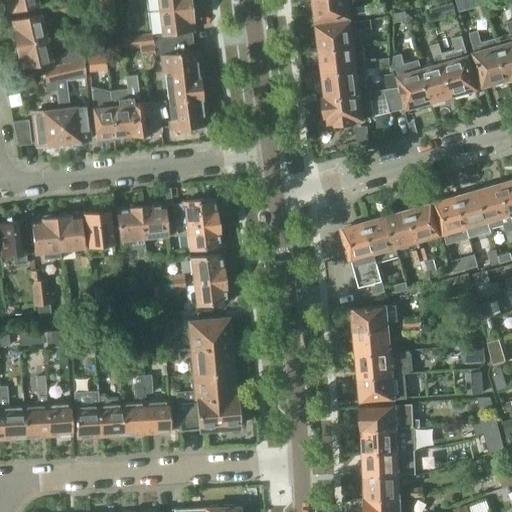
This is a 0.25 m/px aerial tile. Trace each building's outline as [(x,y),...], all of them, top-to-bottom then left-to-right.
[(39,1),(38,0),(3,0),(6,2),(8,13),(40,5),(39,1)] [(115,8),(112,0),(99,0),(101,11),(115,8)] [(191,31),(194,30),(192,20),(195,19),(194,10),(191,10),(190,1),(193,1),(192,0),(145,0),(149,28),(160,27),(161,36),(153,37),(152,34),(122,38),(122,36),(106,38),(107,51),(140,47),(193,41),(191,31)] [(349,7),(347,0),(313,0),(314,10),(316,9),(318,20),(370,14),(369,5),(349,7)] [(58,5),(49,7),(51,16),(69,12),(67,3),(66,3),(58,5)] [(433,22),(445,18),(441,5),(429,9),(433,22)] [(394,13),(394,22),(408,20),(406,11),(394,13)] [(16,45),(47,37),(41,13),(10,20),(13,31),(11,34),(12,40),(15,42),(16,45)] [(371,19),(318,25),(320,36),(317,37),(319,50),(354,46),(352,31),(373,28),(371,19)] [(509,81),(511,80),(511,20),(507,22),(511,34),(497,37),(509,81)] [(468,90),(477,87),(461,29),(451,32),(456,50),(443,54),(442,54),(454,94),(455,94),(456,97),(469,93),(468,90)] [(482,42),(479,30),(470,33),(485,84),(495,82),(495,84),(508,80),(508,82),(509,81),(497,37),(482,42)] [(47,37),(16,45),(16,47),(15,50),(16,56),(19,58),(21,69),(53,62),(47,37)] [(168,100),(202,96),(206,96),(200,50),(194,51),(193,41),(140,47),(141,57),(163,55),(168,100)] [(440,43),(431,45),(437,65),(422,69),(432,103),(446,100),(445,97),(454,94),(442,54),(443,54),(440,43)] [(359,69),(389,65),(389,59),(377,61),(376,58),(366,59),(364,45),(354,46),(319,50),(321,63),(323,63),(324,73),(359,69)] [(63,64),(82,59),(81,51),(61,56),(63,64)] [(114,52),(115,60),(126,59),(124,51),(114,52)] [(420,60),(405,64),(402,53),(394,56),(394,69),(397,68),(408,107),(418,104),(419,107),(432,103),(422,69),(420,60)] [(88,58),(89,67),(107,64),(106,55),(88,58)] [(83,60),(82,59),(63,64),(44,68),(46,82),(53,81),(55,90),(67,88),(66,79),(85,77),(83,60)] [(362,92),(359,69),(324,73),(326,84),(323,84),(325,95),(327,95),(327,96),(362,92)] [(150,131),(161,130),(158,101),(146,102),(146,101),(139,102),(136,74),(125,75),(126,89),(127,89),(132,134),(132,136),(150,134),(150,131)] [(394,74),(385,75),(387,89),(398,87),(394,74)] [(47,91),(55,90),(53,81),(46,82),(47,91)] [(115,137),(109,91),(91,87),(97,139),(101,138),(104,139),(108,139),(111,137),(115,137)] [(369,117),(404,108),(399,87),(398,87),(387,89),(362,92),(327,96),(327,98),(324,98),(326,116),(330,115),(330,117),(334,121),(337,121),(337,124),(354,122),(354,119),(369,117)] [(127,89),(126,89),(109,91),(115,137),(115,136),(118,138),(122,137),(125,135),(132,134),(127,89)] [(202,96),(168,100),(172,130),(191,127),(192,130),(204,129),(200,98),(203,98),(202,96)] [(81,106),(59,109),(63,143),(66,142),(68,145),(75,144),(76,141),(89,140),(85,106),(81,106)] [(60,143),(63,143),(59,109),(33,112),(37,146),(50,144),(52,147),(58,146),(60,143)] [(31,144),(28,120),(13,122),(18,145),(31,144)] [(415,121),(408,123),(411,134),(418,132),(415,121)] [(511,214),(511,213),(511,180),(502,183),(511,214)] [(483,189),(480,190),(489,221),(488,221),(490,228),(504,225),(506,232),(511,230),(511,216),(511,214),(502,183),(492,186),(489,185),(484,186),(483,189)] [(164,204),(166,228),(176,226),(186,225),(186,226),(218,222),(216,210),(218,207),(218,203),(215,201),(215,198),(182,201),(182,202),(171,204),(169,188),(162,189),(164,204)] [(488,221),(489,221),(480,190),(478,190),(475,189),(470,190),(469,193),(458,196),(467,227),(488,221)] [(469,235),(467,227),(458,196),(448,199),(445,197),(440,199),(439,201),(436,202),(447,243),(451,242),(469,236),(469,235)] [(144,239),(167,236),(166,228),(164,204),(161,204),(158,202),(154,203),(151,205),(140,206),(144,239)] [(441,234),(432,203),(429,204),(427,203),(422,204),(420,207),(410,210),(419,240),(441,234)] [(136,248),(137,248),(145,247),(144,239),(140,206),(128,208),(125,206),(121,207),(119,209),(116,209),(120,241),(121,241),(122,250),(136,248)] [(89,256),(114,253),(109,210),(98,211),(95,209),(89,210),(87,213),(84,213),(89,254),(89,256)] [(419,240),(410,210),(400,213),(397,211),(392,212),(390,215),(388,216),(397,247),(419,240)] [(55,216),(59,250),(84,247),(80,213),(69,215),(66,213),(60,214),(58,216),(55,216)] [(60,256),(59,250),(55,216),(53,217),(50,215),(44,215),(42,218),(30,219),(34,253),(42,252),(43,258),(60,256)] [(397,247),(388,216),(386,217),(383,215),(378,216),(376,219),(366,222),(377,262),(399,256),(397,247)] [(13,255),(14,264),(26,263),(25,254),(22,220),(17,221),(14,219),(8,220),(5,222),(0,222),(0,224),(1,233),(0,232),(0,251),(3,251),(4,256),(13,255)] [(189,249),(221,245),(220,242),(222,239),(222,236),(219,233),(218,222),(186,226),(189,249)] [(377,262),(366,222),(355,225),(355,223),(346,226),(347,227),(344,228),(346,238),(343,239),(347,251),(350,251),(360,287),(371,283),(374,294),(385,291),(384,287),(377,262)] [(166,228),(167,236),(178,235),(176,226),(166,228)] [(430,246),(421,248),(424,260),(433,258),(430,246)] [(145,247),(137,248),(138,258),(146,257),(145,247)] [(415,263),(424,260),(421,248),(412,251),(415,263)] [(501,263),(511,259),(511,256),(511,252),(499,256),(501,263)] [(89,254),(80,255),(83,275),(91,274),(89,256),(89,254)] [(222,254),(190,258),(193,281),(225,278),(223,266),(225,263),(224,259),(222,257),(222,254)] [(478,265),(475,254),(468,256),(471,268),(478,265)] [(425,261),(430,278),(438,276),(434,259),(425,261)] [(39,319),(51,318),(47,279),(45,279),(45,277),(41,278),(40,269),(30,271),(34,306),(38,306),(39,319)] [(173,284),(185,283),(184,272),(172,274),(173,284)] [(492,292),(486,272),(476,275),(481,295),(492,292)] [(470,273),(456,277),(460,289),(473,285),(470,273)] [(225,278),(193,281),(196,305),(227,301),(227,298),(229,296),(228,292),(226,289),(225,278)] [(395,285),(397,292),(408,289),(406,282),(395,285)] [(185,283),(173,284),(164,285),(165,292),(173,291),(173,293),(186,292),(185,283)] [(95,288),(96,301),(107,300),(105,286),(95,288)] [(494,317),(489,302),(477,306),(482,320),(492,317),(494,317)] [(142,303),(127,305),(129,318),(144,316),(142,303)] [(388,320),(398,319),(397,304),(386,305),(353,308),(353,311),(352,313),(352,318),(354,320),(355,331),(389,328),(388,320)] [(17,328),(22,327),(36,326),(34,312),(15,314),(16,323),(17,328)] [(434,314),(403,317),(404,326),(421,325),(435,324),(434,314)] [(492,317),(482,320),(486,336),(490,334),(495,326),(492,317)] [(192,348),(226,345),(225,334),(228,332),(227,319),(189,322),(192,348)] [(116,325),(116,338),(125,337),(124,324),(116,325)] [(116,325),(93,326),(94,339),(116,338),(116,325)] [(404,336),(422,334),(421,325),(404,326),(404,336)] [(71,341),(94,339),(93,326),(70,328),(71,341)] [(357,352),(358,355),(391,352),(389,328),(355,331),(356,343),(355,345),(355,350),(357,352)] [(20,344),(44,342),(43,331),(19,333),(20,344)] [(55,347),(66,346),(65,331),(51,332),(52,347),(55,347)] [(0,334),(0,346),(7,346),(7,343),(10,343),(9,334),(6,334),(0,334)] [(499,338),(492,340),(488,342),(495,365),(499,363),(506,361),(499,338)] [(165,350),(179,349),(178,341),(164,342),(165,350)] [(226,345),(192,348),(194,374),(232,370),(231,359),(227,357),(226,345)] [(468,362),(479,362),(486,361),(486,360),(485,347),(467,348),(468,362)] [(165,359),(179,358),(179,349),(165,350),(165,359)] [(360,378),(405,374),(402,351),(391,352),(358,355),(358,358),(356,360),(356,365),(359,367),(360,378)] [(497,367),(493,375),(498,391),(508,387),(501,366),(497,367)] [(232,370),(194,374),(196,400),(230,397),(230,396),(229,385),(230,385),(233,383),(232,370)] [(467,373),(468,393),(482,393),(481,373),(480,373),(467,373)] [(47,404),(45,374),(36,375),(38,405),(24,406),(26,439),(37,438),(37,436),(49,435),(47,404)] [(151,374),(143,375),(145,393),(152,392),(151,374)] [(405,374),(360,378),(361,389),(359,391),(359,397),(362,398),(362,401),(407,397),(405,374)] [(145,402),(145,393),(143,375),(137,375),(135,378),(135,381),(133,384),(134,398),(132,400),(121,401),(124,436),(135,436),(135,433),(147,433),(145,402)] [(0,385),(0,402),(2,438),(14,437),(14,440),(26,439),(24,406),(8,407),(7,385),(0,385)] [(97,391),(74,392),(75,407),(77,437),(80,437),(80,439),(90,439),(90,436),(100,436),(98,394),(97,391)] [(98,394),(100,436),(112,435),(112,437),(124,436),(121,401),(121,399),(117,396),(109,397),(105,393),(98,394)] [(237,407),(236,396),(230,396),(230,397),(196,400),(183,401),(177,401),(176,401),(179,431),(199,429),(223,427),(223,430),(233,430),(233,426),(239,426),(238,421),(242,421),(241,406),(237,407)] [(481,411),(494,410),(491,397),(478,398),(481,411)] [(171,431),(168,400),(145,402),(147,433),(157,432),(158,434),(168,433),(168,431),(171,431)] [(511,401),(503,404),(505,413),(511,410),(511,401)] [(69,434),(72,433),(70,403),(47,404),(49,435),(59,434),(60,437),(70,436),(69,434)] [(414,419),(413,403),(400,404),(395,404),(362,406),(362,409),(360,411),(361,416),(363,418),(363,429),(416,427),(421,427),(420,419),(414,419)] [(511,432),(511,421),(503,424),(506,434),(511,432)] [(364,450),(364,453),(398,451),(398,450),(417,449),(416,427),(363,429),(364,441),(362,443),(362,448),(364,450)] [(498,431),(483,435),(485,443),(500,439),(498,431)] [(399,475),(398,451),(364,453),(365,455),(363,457),(363,463),(365,464),(366,477),(399,475)] [(507,454),(498,457),(501,468),(510,465),(507,454)] [(367,499),(400,497),(399,475),(366,477),(366,479),(364,481),(364,486),(366,488),(367,499)] [(424,496),(423,487),(412,488),(412,497),(424,496)] [(400,511),(400,497),(367,499),(367,510),(365,511),(400,511)]
